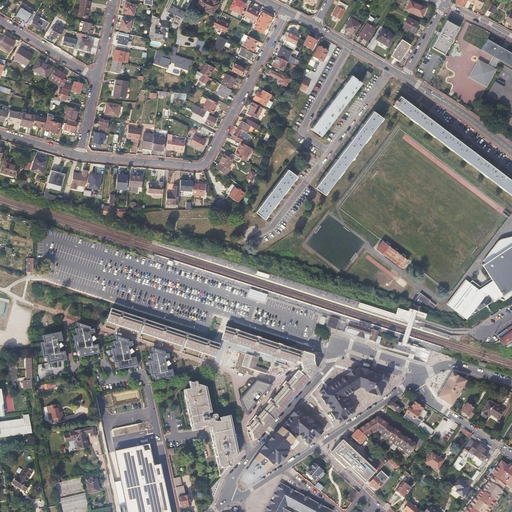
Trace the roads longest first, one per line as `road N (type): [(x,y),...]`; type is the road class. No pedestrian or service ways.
road 1 (residential): [(80,156),(196,166),(208,159),(286,11)]
road 2 (residential): [(227,492),(247,456),(337,353),(413,382)]
road 3 (residential): [(143,375),(174,511)]
road 4 (residential): [(329,152),(304,134),(304,125),(349,45)]
road 5 (residential): [(403,77),(511,151)]
road 6 (residential): [(238,241),(272,226),(329,152)]
road 7 (tertiary): [(511,454),(413,382)]
